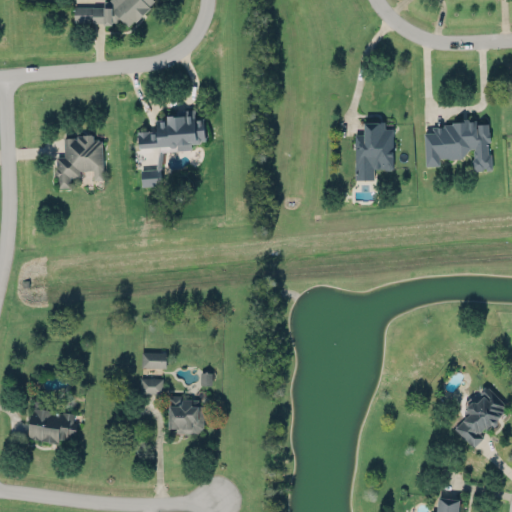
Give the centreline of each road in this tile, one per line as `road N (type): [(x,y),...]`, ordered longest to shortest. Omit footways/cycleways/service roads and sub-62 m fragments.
road 1 (residential): [(0,489),(89,502),(211,505),(211,511)]
road 2 (residential): [(0,260),(4,78)]
road 3 (residential): [(175,58),(0,78)]
road 4 (residential): [(376,0),(397,22),(432,38),(511,36)]
